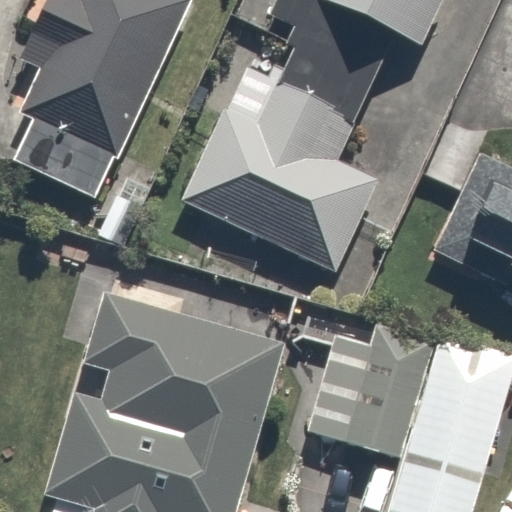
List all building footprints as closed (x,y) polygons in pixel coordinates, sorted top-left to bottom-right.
[(22,0),(0,57),(0,58),(32,71),(0,152),(0,167),(90,203),(169,0),(22,0)] [(298,0),(260,84),(227,69),(169,198),(323,273),(367,178),(331,161),(339,120),(335,118),(377,28),(411,43),(428,0),(298,0)] [(511,126),(481,126),(479,131),(448,116),(418,176),(449,192),(428,233),(511,274),(511,126)] [(25,495),(43,500),(39,511),(214,511),(263,341),(83,290),(63,362),(84,368),(77,394),(55,388),(25,495)] [(470,511),(511,352),(511,345),(428,324),(421,352),(312,324),(282,437),(384,463),(370,511),(470,511)]
